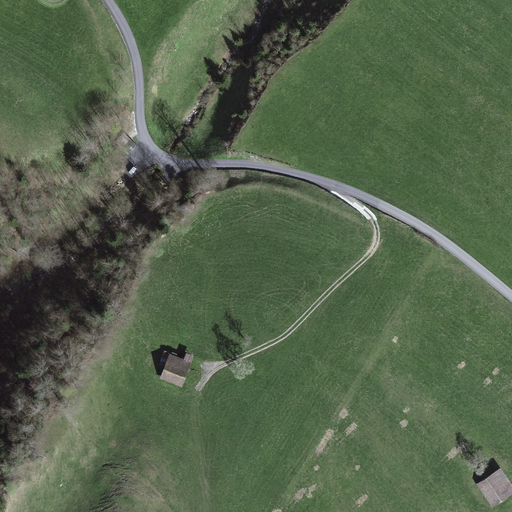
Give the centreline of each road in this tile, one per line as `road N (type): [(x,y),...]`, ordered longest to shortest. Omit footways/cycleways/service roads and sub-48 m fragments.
road 1 (track): [(105,0),(127,38),(138,139),(148,156),(338,181),(426,221),(511,284)]
road 2 (track): [(338,181),(376,213),(380,232),(366,256),(276,338),(202,370)]
